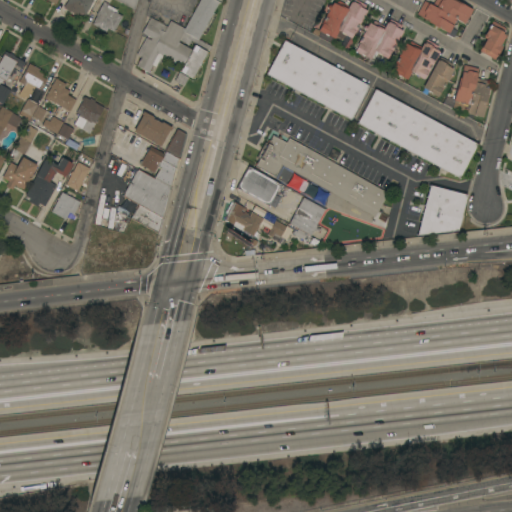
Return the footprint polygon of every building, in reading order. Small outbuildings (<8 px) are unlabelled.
[(93,0),(84,15),(79,12),(76,16),(68,11),(70,7),(65,4),(67,0),(93,0)] [(115,0),(136,0),(134,10),(115,0)] [(219,0),(219,3),(218,2),(197,39),(209,46),(210,47),(208,51),(190,41),(186,47),(191,50),(193,44),(199,47),(198,48),(206,52),(191,78),(184,74),(183,74),(178,71),(181,67),(164,57),(163,60),(159,58),(154,66),(152,65),(149,70),(148,70),(147,72),(136,66),(140,57),(136,54),(145,38),(150,40),(151,38),(141,33),(149,17),(166,27),(169,21),(184,29),(199,0),(219,0)] [(353,32),(350,38),(340,33),(341,32),(337,30),(333,38),(327,35),(327,36),(317,31),(321,24),(320,24),(328,10),(326,8),(327,5),(330,6),(332,3),(335,4),(337,1),(348,6),(350,2),(351,3),(352,0),(354,0),(365,6),(363,9),(366,11),(354,32),(353,32)] [(463,24),(455,19),(448,33),(427,22),(428,21),(416,14),(424,1),(432,5),(434,0),(454,0),(471,10),(463,24)] [(113,32),(107,28),(105,32),(91,24),(96,15),(103,1),(108,4),(107,5),(116,10),(115,13),(122,16),(113,32)] [(371,25),(373,21),(384,26),(386,22),(387,23),(389,19),(401,26),(399,30),(402,31),(390,53),(389,53),(386,59),(376,54),(377,52),(374,50),(370,57),(375,60),(372,66),(366,63),(368,58),(364,56),(363,57),(353,51),(357,45),(356,44),(364,31),(362,28),(364,24),(366,26),(368,23),(371,25)] [(504,28),(501,34),(504,36),(499,46),(501,47),(494,60),(479,51),(485,39),(483,37),(483,35),(484,34),(492,21),(504,28)] [(400,76),(399,77),(390,72),(394,64),(400,51),(399,48),(400,45),(403,47),(404,43),(407,45),(409,41),(420,47),(422,44),(423,44),(426,39),(438,46),(435,50),(438,52),(427,73),(426,73),(422,79),(413,74),(413,73),(410,71),(406,80),(400,76)] [(283,41),(367,86),(349,120),(265,74),(283,41)] [(21,68),(14,65),(12,68),(14,69),(10,77),(8,76),(5,81),(2,79),(0,82),(0,59),(4,51),(8,53),(9,53),(14,56),(13,56),(24,62),(21,68)] [(438,61),(438,60),(445,64),(444,65),(453,70),(451,72),(453,75),(451,78),(448,77),(441,91),(440,91),(437,97),(430,93),(430,92),(422,87),(436,61),(438,61)] [(24,99),(17,96),(23,85),(18,82),(28,64),(39,69),(38,71),(42,74),(41,77),(45,79),(40,89),(38,89),(34,87),(29,96),(28,95),(25,98),(24,99)] [(453,101),(458,78),(460,78),(463,65),(478,69),(475,78),(489,81),(486,95),(487,95),(482,117),(466,114),(466,111),(451,108),(453,101)] [(49,100),(48,101),(46,100),(46,99),(44,98),(50,87),(49,87),(50,85),(51,85),(55,78),(65,84),(63,88),(69,91),(66,95),(75,100),(68,111),(49,100)] [(2,104),(0,103),(0,85),(10,90),(2,104)] [(477,145),(459,178),(356,123),(374,89),(477,145)] [(94,123),(95,123),(89,134),(81,129),(73,124),(79,115),(75,113),(82,101),(81,100),(83,97),(84,97),(89,100),(89,98),(94,101),(93,102),(103,108),(94,123)] [(28,121),(18,115),(26,99),(27,100),(28,99),(36,103),(36,104),(37,105),(28,121)] [(11,134),(2,129),(0,133),(0,107),(1,106),(20,117),(11,134)] [(39,122),(31,117),(37,106),(45,110),(39,122)] [(141,115),(140,114),(142,111),(152,117),(152,118),(160,123),(161,122),(171,128),(169,131),(168,130),(159,146),(132,131),(141,115)] [(45,119),(49,122),(52,116),(62,122),(55,134),(41,125),(45,119)] [(67,140),(57,134),(63,123),(73,129),(67,140)] [(20,137),(27,125),(36,130),(29,142),(20,137)] [(164,151),(176,129),(185,135),(179,159),(165,151),(164,151)] [(281,165),(276,174),(275,174),(274,177),(253,165),(256,160),(257,161),(258,159),(256,157),(264,142),(266,144),(271,135),(285,143),(288,138),(301,146),(302,146),(387,193),(374,217),(281,165)] [(23,154),(13,149),(19,137),(30,143),(23,154)] [(171,187),(169,187),(153,178),(158,168),(156,167),(153,173),(139,165),(139,164),(138,163),(140,161),(141,161),(146,152),(145,152),(145,150),(145,149),(146,148),(147,149),(149,147),(163,154),(165,151),(179,159),(171,187)] [(21,190),(13,186),(11,189),(9,188),(10,187),(9,186),(8,188),(5,186),(8,181),(1,177),(10,162),(16,166),(21,157),(35,165),(35,166),(21,190)] [(44,206),(38,203),(36,206),(28,202),(30,198),(24,195),(44,159),(56,166),(61,158),(71,164),(64,177),(54,172),(48,182),(55,185),(44,206)] [(89,169),(81,182),(82,183),(81,185),(80,185),(77,191),(64,185),(70,175),(69,174),(71,171),(72,172),(77,162),(89,169)] [(279,185),(267,206),(235,188),(247,167),(279,185)] [(122,196),(136,169),(153,178),(169,187),(168,189),(170,190),(163,217),(161,216),(161,218),(137,204),(122,196)] [(429,185),(465,195),(456,231),(417,235),(416,235),(429,185)] [(79,202),(72,214),(68,212),(64,219),(50,212),(61,192),(79,202)] [(302,198),(324,209),(316,224),(321,227),(318,233),(313,230),(310,235),(288,224),(302,198)] [(257,233),(254,237),(241,229),(239,232),(231,227),(232,225),(224,220),(225,216),(226,214),(224,213),(230,202),(232,203),(232,202),(245,209),(244,212),(241,210),(240,212),(243,213),(243,212),(248,214),(247,216),(248,216),(251,212),(262,218),(255,231),(257,233)] [(161,218),(162,219),(158,234),(130,218),(137,204),(161,218)] [(274,220),(285,226),(276,242),(270,238),(271,237),(266,234),(274,220)]
